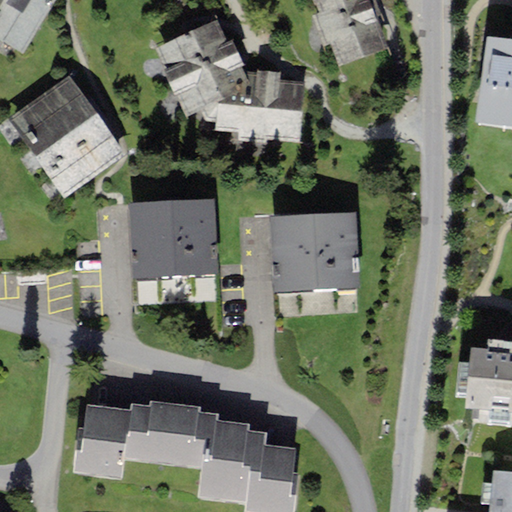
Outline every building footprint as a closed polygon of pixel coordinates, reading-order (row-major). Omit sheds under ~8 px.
[(53,0),(0,0),(0,45),(19,57),(53,0)] [(297,0),(319,70),(387,49),(371,0),(297,0)] [(208,22),(147,49),(179,119),(205,133),(231,134),(230,141),(298,144),(302,79),(233,75),(208,22)] [(511,33),(501,31),(487,115),(511,118),(511,33)] [(65,81),(2,124),(57,205),(120,162),(65,81)] [(220,209),(133,211),(134,286),(221,284),(220,209)] [(360,222),(277,226),(281,304),(364,300),(360,222)] [(511,337),(504,336),(495,405),(511,407),(511,337)] [(205,469),(210,416),(132,408),(131,416),(126,461),(205,469)] [(126,461),(131,416),(87,411),(82,455),(75,455),(72,478),(123,484),(126,461)] [(205,469),(202,501),(251,505),(250,511),(288,511),(293,460),(265,457),(267,440),(248,439),(249,429),(223,427),(224,418),(210,416),(205,469)]
